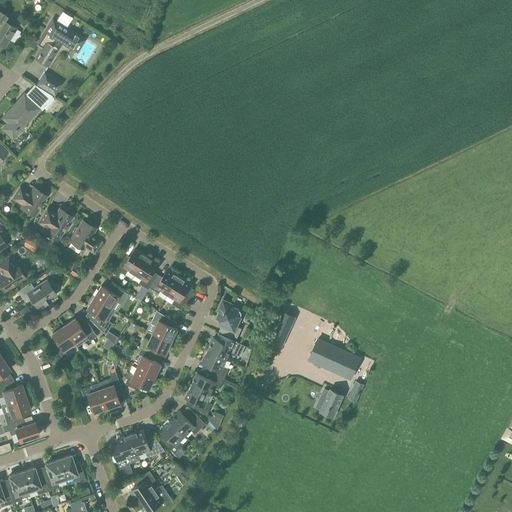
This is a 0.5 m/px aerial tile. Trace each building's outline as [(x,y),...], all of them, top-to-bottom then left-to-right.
[(0,11),(0,44),(4,47),(16,28),(6,21),(9,16),(0,11)] [(43,48),(37,58),(47,64),(57,49),(52,45),(56,39),(61,42),(62,40),(77,50),(84,39),(65,28),(66,26),(57,21),(56,22),(53,20),(39,43),(43,45),(42,46),(43,48)] [(62,83),(44,72),(36,84),(54,96),(62,83)] [(6,113),(2,118),(8,123),(3,129),(11,136),(23,123),(25,125),(40,108),(42,110),(44,108),(46,110),(47,108),(52,113),(61,102),(42,89),(36,85),(28,94),(29,95),(28,97),(25,94),(18,102),(20,103),(16,108),(14,106),(7,114),(6,113)] [(27,193),(28,192),(20,187),(13,199),(23,205),(22,208),(34,215),(47,195),(45,194),(47,192),(41,189),(40,191),(34,187),(29,195),(27,193)] [(39,222),(48,227),(45,232),(58,240),(64,230),(65,231),(69,226),(67,225),(72,216),(71,215),(72,213),(67,210),(65,212),(60,208),(56,215),(47,209),(39,222)] [(71,240),(70,242),(82,250),(84,247),(93,252),(101,241),(92,235),(96,228),(90,225),(92,223),(86,219),(85,221),(83,220),(74,235),(72,234),(69,239),(71,240)] [(37,244),(26,238),(22,246),(33,251),(37,244)] [(136,274),(147,256),(135,249),(129,259),(124,256),(113,273),(118,276),(121,271),(125,274),(129,269),(136,274)] [(5,290),(25,277),(17,265),(15,266),(9,256),(0,262),(0,270),(2,274),(0,276),(0,282),(0,283),(0,287),(2,290),(4,289),(5,290)] [(149,289),(157,276),(152,273),(158,263),(147,256),(136,274),(143,278),(140,283),(149,289)] [(75,276),(77,272),(68,267),(66,271),(75,276)] [(168,294),(179,277),(168,269),(162,279),(157,276),(149,289),(158,295),(161,290),(168,294)] [(179,277),(168,294),(175,299),(172,304),(182,310),(190,297),(185,294),(191,284),(179,277)] [(63,287),(66,281),(60,278),(57,284),(63,287)] [(51,284),(49,283),(46,280),(34,288),(30,282),(18,291),(24,301),(30,297),(37,308),(56,295),(54,291),(55,289),(54,287),(53,285),(51,284)] [(102,285),(95,296),(111,307),(116,300),(122,304),(128,294),(115,286),(112,291),(102,285)] [(115,309),(111,307),(95,296),(87,308),(98,314),(93,321),(105,333),(112,322),(108,320),(115,309)] [(239,310),(238,309),(232,306),(233,304),(223,299),(218,309),(220,310),(217,317),(222,319),(220,324),(222,325),(219,331),(237,339),(242,328),(238,326),(240,322),(239,321),(241,317),(241,315),(241,313),(241,312),(239,310)] [(153,332),(172,341),(178,329),(167,324),(170,318),(157,310),(150,324),(156,327),(153,332)] [(76,343),(78,346),(89,339),(90,340),(97,336),(89,323),(82,328),(75,318),(64,325),(76,343)] [(65,350),(76,343),(64,325),(53,333),(60,343),(55,346),(63,359),(68,355),(65,350)] [(166,354),(172,341),(153,332),(149,342),(143,339),(139,348),(142,349),(153,354),(156,349),(166,354)] [(208,350),(227,359),(230,351),(240,356),(245,345),(227,337),(224,342),(214,337),(208,350)] [(351,379),(357,365),(361,358),(319,338),(313,351),(309,359),(351,379)] [(151,359),(153,354),(142,349),(139,354),(143,355),(137,368),(156,376),(162,364),(151,359)] [(223,366),(227,359),(208,350),(202,362),(213,367),(210,372),(224,379),(229,369),(223,366)] [(0,384),(5,382),(1,376),(10,369),(3,358),(0,360),(0,384)] [(150,389),(156,376),(137,368),(133,375),(128,372),(126,377),(128,378),(125,384),(137,389),(139,384),(150,389)] [(101,388),(108,408),(121,404),(117,392),(123,391),(116,372),(110,374),(112,378),(107,380),(109,386),(101,388)] [(219,389),(224,379),(210,372),(208,378),(197,373),(191,385),(210,394),(214,386),(219,389)] [(0,384),(0,397),(4,396),(6,404),(26,397),(22,384),(11,388),(8,380),(5,382),(0,384)] [(91,385),(81,389),(86,403),(91,401),(95,413),(108,408),(101,388),(99,383),(91,385)] [(207,402),(210,394),(191,385),(186,398),(196,403),(194,408),(208,414),(212,404),(207,402)] [(325,388),(316,406),(322,409),(321,410),(334,416),(344,395),(331,389),(330,390),(325,388)] [(141,406),(137,396),(127,400),(130,410),(141,406)] [(19,414),(31,410),(26,397),(6,404),(1,406),(3,414),(7,424),(21,419),(19,414)] [(170,420),(185,435),(191,430),(195,434),(206,424),(195,413),(188,419),(180,411),(170,420)] [(23,425),(21,419),(7,424),(2,426),(3,426),(0,427),(0,433),(9,430),(11,435),(17,433),(19,441),(25,439),(26,442),(34,439),(33,437),(39,435),(35,421),(23,425)] [(179,441),(185,435),(170,420),(161,430),(169,439),(165,443),(175,454),(183,446),(179,441)] [(511,431),(507,429),(503,438),(511,443),(511,431)] [(144,430),(131,434),(138,454),(145,451),(147,457),(163,451),(154,439),(148,441),(144,430)] [(115,453),(121,469),(128,466),(126,462),(139,458),(138,454),(131,434),(118,438),(122,451),(115,453)] [(58,459),(65,479),(73,476),(75,482),(79,480),(80,482),(86,480),(80,464),(75,466),(71,454),(58,459)] [(57,481),(65,479),(58,459),(45,463),(49,474),(44,476),(48,490),(59,487),(57,481)] [(48,490),(44,476),(38,478),(34,467),(21,471),(28,491),(36,488),(38,494),(48,490)] [(20,494),(28,491),(21,471),(9,476),(12,487),(7,489),(12,503),(22,499),(20,494)] [(138,502),(157,489),(153,482),(156,480),(150,471),(137,479),(141,484),(131,490),(138,502)] [(138,502),(145,511),(147,511),(156,506),(159,511),(173,502),(174,499),(164,484),(157,489),(138,502)] [(12,503),(7,489),(2,491),(0,485),(0,507),(2,507),(2,506),(12,503)]
